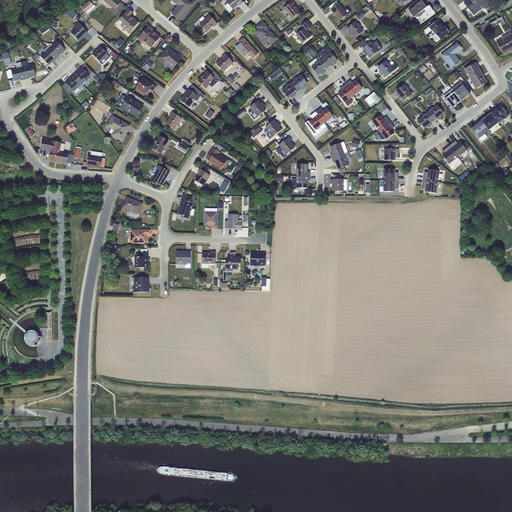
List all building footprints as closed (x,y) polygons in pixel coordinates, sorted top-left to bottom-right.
[(89,1),(88,0),(86,0),(81,5),(88,13),(96,6),(94,4),(93,5),(90,1),(89,1)] [(118,0),(103,0),(113,8),(111,11),(116,16),(125,6),(118,0)] [(171,0),(172,0),(178,6),(172,14),(179,20),(194,4),(193,3),(196,1),(194,0),(193,0),(191,3),(187,0),(171,0)] [(234,8),(228,0),(226,1),(228,3),(225,6),(229,12),(234,8)] [(418,19),(421,23),(434,13),(430,8),(428,9),(427,7),(422,0),(414,6),(414,7),(409,11),(414,17),(415,16),(417,19),(418,19)] [(476,0),(468,7),(474,15),(482,9),(481,8),(483,7),(486,9),(491,4),(487,0),(476,0)] [(293,1),(284,8),(292,19),(300,13),(295,6),(296,5),(293,1)] [(347,15),(351,12),(348,7),(344,10),(339,3),(338,4),(331,9),(340,20),(347,15)] [(65,13),(73,19),(77,14),(69,8),(65,13)] [(133,13),(129,9),(119,20),(123,23),(121,26),(129,33),(139,22),(131,15),(133,13)] [(362,11),(356,16),(359,20),(365,15),(362,11)] [(217,24),(210,15),(206,19),(203,16),(200,19),(203,21),(200,24),(206,32),(213,26),(214,27),(217,24)] [(502,17),(491,23),(493,27),(500,23),(501,25),(505,23),(502,17)] [(308,20),(300,26),(303,30),(296,35),(302,43),(311,36),(307,30),(302,25),(308,20)] [(312,26),(308,20),(302,25),(307,30),(312,26)] [(438,20),(423,31),(426,35),(432,30),(435,34),(432,36),(437,42),(449,32),(445,27),(443,28),(440,24),(441,23),(438,20)] [(88,32),(78,22),(74,26),(76,28),(71,32),(78,40),(82,37),(83,37),(88,32)] [(258,28),(254,31),(265,45),(269,43),(270,44),(277,39),(272,31),(271,32),(268,29),(268,28),(263,22),(257,26),(258,28)] [(355,38),(363,31),(360,27),(361,27),(359,23),(358,24),(356,22),(347,28),(350,31),(348,32),(351,36),(353,35),(355,38)] [(41,30),(40,30),(42,34),(49,28),(46,24),(40,28),(41,30)] [(154,30),(149,26),(138,39),(142,42),(143,41),(151,48),(160,37),(153,31),(154,30)] [(511,49),(511,34),(510,32),(501,37),(502,38),(496,42),(503,54),(510,50),(511,51),(511,49)] [(258,54),(243,38),(239,42),(240,43),(236,47),(245,57),(249,53),(253,58),(258,54)] [(370,58),(379,51),(376,47),(378,45),(378,44),(377,42),(375,42),(373,44),(371,41),(370,42),(368,38),(364,41),(366,45),(362,48),(365,51),(364,52),(367,56),(368,55),(370,58)] [(65,49),(57,40),(52,44),(51,43),(47,47),(57,57),(60,55),(60,54),(61,53),(62,53),(65,49)] [(461,62),(455,54),(462,48),(457,43),(441,56),(451,69),(461,62)] [(96,50),(92,54),(101,63),(105,59),(106,60),(110,56),(104,50),(101,46),(97,49),(98,50),(96,51),(96,50)] [(176,57),(178,54),(169,46),(164,52),(165,53),(169,48),(175,53),(174,55),(176,57)] [(309,46),(303,51),(306,55),(312,50),(309,46)] [(319,56),(328,68),(331,66),(332,67),(336,64),(335,62),(337,60),(331,52),(327,46),(317,54),(319,56)] [(44,52),(40,56),(49,65),(52,62),(53,62),(52,61),(54,60),(55,60),(54,60),(57,57),(47,47),(43,51),(44,52)] [(107,47),(104,50),(110,56),(111,55),(114,52),(107,47)] [(399,47),(395,50),(400,56),(403,53),(399,47)] [(175,53),(169,48),(165,53),(164,52),(163,51),(157,58),(164,64),(166,63),(167,62),(174,68),(181,59),(179,58),(182,54),(180,52),(178,54),(176,57),(174,55),(175,53)] [(9,53),(2,54),(5,65),(12,64),(9,53)] [(223,58),(216,64),(223,72),(233,63),(225,54),(222,57),(223,58)] [(328,68),(319,56),(309,64),(318,76),(321,73),(322,75),(325,72),(324,70),(328,68)] [(29,77),(36,75),(33,64),(27,65),(27,61),(21,62),(25,79),(29,78),(29,77)] [(386,61),(378,67),(380,71),(379,72),(382,76),(383,74),(385,77),(397,68),(394,64),(392,66),(389,63),(388,63),(386,61)] [(25,79),(21,62),(16,63),(17,68),(11,69),(14,81),(21,79),(21,80),(25,79)] [(476,63),(465,69),(473,83),(475,88),(476,88),(487,82),(476,63)] [(86,64),(82,68),(89,75),(93,72),(86,64)] [(284,68),(284,69),(287,73),(292,69),(288,65),(288,64),(284,67),(284,68)] [(424,65),(419,69),(422,73),(427,69),(424,65)] [(115,66),(111,71),(113,73),(118,76),(122,70),(117,67),(115,66)] [(82,68),(82,67),(82,68),(79,71),(78,70),(74,75),(83,85),(87,81),(86,80),(91,76),(89,75),(82,68)] [(280,68),(269,77),(272,81),(283,72),(280,68)] [(207,71),(198,81),(206,89),(209,85),(212,88),(218,82),(216,80),(217,78),(219,81),(221,78),(214,71),(210,74),(207,71)] [(136,88),(145,95),(148,91),(147,89),(149,88),(150,89),(153,92),(156,87),(153,85),(153,84),(137,73),(135,76),(138,78),(138,84),(136,88)] [(231,75),(227,79),(230,83),(238,76),(235,73),(232,76),(231,75)] [(66,82),(65,83),(66,83),(74,91),(74,92),(78,88),(79,89),(83,85),(74,75),(69,79),(69,80),(66,83),(66,82)] [(294,81),(292,82),(298,91),(301,88),(302,90),(306,87),(305,85),(308,83),(305,80),(301,75),(297,78),(296,77),(293,80),(294,81)] [(350,80),(345,84),(353,96),(362,89),(356,81),(352,83),(350,80)] [(286,87),(282,90),(288,98),(291,96),(292,98),(296,95),(295,93),(298,91),(292,82),(289,84),(288,83),(285,86),(286,87)] [(470,94),(460,82),(452,89),(452,90),(461,101),(470,94)] [(74,91),(66,83),(62,86),(70,94),(74,91)] [(338,94),(348,106),(353,102),(350,99),(354,96),(353,96),(345,84),(340,89),(342,91),(338,94)] [(402,98),(404,101),(412,94),(409,90),(410,89),(407,86),(406,87),(404,84),(396,91),(399,94),(397,95),(400,99),(402,98)] [(193,85),(189,89),(198,96),(199,95),(203,98),(205,95),(193,85)] [(230,88),(225,94),(228,97),(234,91),(230,88)] [(189,89),(181,100),(189,107),(195,100),(197,101),(200,97),(198,96),(189,89)] [(443,96),(452,108),(461,101),(452,90),(443,96)] [(370,106),(375,102),(371,97),(375,94),(374,92),(365,99),(370,106)] [(375,94),(371,97),(375,102),(376,103),(380,100),(375,94)] [(123,95),(117,104),(121,107),(135,116),(136,116),(143,106),(128,96),(127,98),(123,95)] [(258,101),(250,107),(252,110),(249,112),(254,119),(266,110),(264,108),(265,107),(262,103),(261,104),(258,101)] [(444,113),(437,105),(433,108),(432,107),(429,110),(430,111),(427,113),(434,121),(437,119),(438,120),(442,117),(441,116),(444,113)] [(509,115),(501,105),(491,113),(499,123),(509,115)] [(214,108),(210,114),(213,117),(218,111),(214,108)] [(243,108),(236,114),(239,118),(247,113),(243,108)] [(321,108),(316,112),(324,123),(324,124),(333,117),(327,108),(323,111),(321,108)] [(166,123),(175,129),(182,118),(172,112),(170,116),(171,116),(166,123)] [(324,123),(316,112),(310,116),(313,119),(309,122),(308,121),(305,123),(313,133),(312,133),(314,137),(323,130),(320,126),(324,123)] [(422,117),(418,120),(424,128),(427,126),(428,128),(432,125),(431,123),(434,121),(427,113),(425,114),(424,113),(421,116),(422,117)] [(499,123),(491,113),(481,121),(489,131),(499,123)] [(380,115),(372,122),(376,127),(379,131),(390,122),(386,117),(383,119),(380,115)] [(111,135),(121,141),(130,126),(112,116),(106,126),(114,130),(111,135)] [(273,137),(281,130),(279,127),(280,126),(277,122),(276,123),(274,120),(265,127),(267,129),(266,130),(269,133),(270,132),(273,137)] [(481,121),(471,128),(482,142),(487,137),(485,134),(489,131),(481,121)] [(394,127),(390,122),(379,131),(377,132),(376,133),(377,135),(374,137),(377,140),(380,138),(381,140),(384,140),(385,139),(386,140),(394,133),(391,130),(394,127)] [(71,123),(65,129),(70,134),(73,130),(74,131),(76,129),(71,123)] [(25,130),(30,137),(34,133),(31,129),(33,128),(31,126),(25,130)] [(259,128),(250,134),(253,138),(262,132),(259,128)] [(157,139),(151,148),(161,154),(169,141),(157,134),(155,138),(157,139)] [(280,147),(276,151),(279,154),(280,154),(284,158),(287,156),(286,154),(295,148),(290,142),(292,141),(289,137),(279,145),(280,147)] [(49,160),(67,163),(69,153),(64,152),(65,144),(61,143),(42,139),(41,149),(51,151),(49,160)] [(360,141),(354,139),(352,146),(358,148),(360,141)] [(456,141),(449,146),(458,157),(467,150),(462,144),(460,142),(457,144),(455,142),(456,141)] [(462,144),(467,150),(471,147),(466,141),(462,144)] [(216,143),(213,148),(219,152),(222,147),(216,143)] [(341,143),(330,147),(333,154),(331,154),(332,159),(345,154),(341,143)] [(180,145),(178,148),(186,153),(188,149),(180,145)] [(384,148),(384,160),(395,160),(395,157),(398,157),(398,158),(399,158),(399,149),(397,149),(397,145),(385,145),(385,148),(384,148)] [(458,157),(449,146),(442,151),(443,151),(444,151),(446,153),(442,156),(449,164),(458,157)] [(213,148),(208,156),(211,157),(209,160),(214,164),(213,166),(217,168),(217,167),(218,168),(218,169),(221,171),(223,167),(226,168),(231,160),(220,154),(221,152),(219,152),(213,148)] [(269,149),(265,152),(269,158),(273,155),(269,149)] [(345,154),(332,159),(334,163),(336,162),(338,169),(348,165),(347,161),(345,154)] [(101,166),(102,158),(88,156),(87,162),(87,166),(101,168),(101,166)] [(244,164),(240,161),(235,168),(240,171),(244,164)] [(296,164),(297,177),(309,176),(309,172),(308,172),(307,164),(296,164)] [(152,177),(150,181),(157,185),(157,184),(161,186),(166,177),(166,178),(170,172),(169,171),(163,168),(159,166),(158,166),(156,169),(158,169),(153,178),(152,177)] [(204,186),(210,175),(200,169),(198,173),(199,173),(195,180),(204,186)] [(395,169),(384,169),(383,180),(398,181),(398,172),(398,173),(395,173),(395,169)] [(425,172),(423,180),(438,182),(439,171),(429,169),(428,173),(425,173),(425,172)] [(467,171),(459,178),(462,181),(470,174),(467,171)] [(292,179),(292,188),(308,188),(308,181),(309,181),(309,176),(297,177),(297,179),(292,179)] [(333,179),(331,179),(331,184),(333,184),(333,191),(347,191),(347,179),(344,179),(341,179),(333,179)] [(225,192),(230,183),(225,180),(220,189),(225,192)] [(383,180),(383,192),(394,192),(394,188),(397,188),(397,189),(398,189),(398,181),(383,180)] [(425,192),(436,193),(438,182),(423,180),(422,188),(423,188),(423,187),(426,188),(425,192)] [(193,198),(184,195),(182,203),(181,203),(181,205),(181,208),(180,208),(178,214),(184,216),(184,218),(188,219),(190,215),(192,209),(192,206),(193,201),(192,201),(193,198)] [(127,197),(123,208),(130,210),(138,214),(142,203),(127,197)] [(205,208),(204,226),(213,226),(212,228),(217,228),(217,208),(205,208)] [(228,221),(228,228),(228,229),(242,229),(242,222),(238,222),(239,215),(228,214),(228,221)] [(150,230),(130,230),(131,243),(147,242),(146,235),(150,235),(150,230)] [(191,252),(176,251),(176,264),(185,264),(185,268),(190,268),(191,252)] [(211,253),(202,253),(202,264),(202,268),(208,268),(209,264),(215,264),(216,252),(211,252),(211,253)] [(240,264),(241,258),(235,258),(236,253),(230,252),(230,258),(227,258),(227,263),(225,263),(225,269),(227,269),(227,271),(233,271),(233,270),(238,270),(238,264),(240,264)] [(135,257),(135,268),(147,267),(147,260),(148,260),(148,253),(147,253),(141,253),(141,257),(140,257),(139,254),(136,254),(136,257),(135,257)] [(250,266),(265,266),(266,253),(259,253),(259,254),(256,254),(255,253),(255,254),(253,254),(253,253),(252,254),(251,254),(251,253),(250,266)] [(149,277),(134,278),(134,292),(151,292),(151,287),(149,287),(149,277)] [(262,286),(262,290),(270,290),(270,279),(267,279),(267,278),(262,277),(262,286)] [(25,336),(25,339),(25,342),(27,345),(30,346),(33,347),(35,346),(34,343),(36,342),(37,341),(38,339),(39,337),(38,335),(37,333),(35,331),(33,331),(30,331),(29,331),(27,332),(27,333),(26,334),(25,336)]
